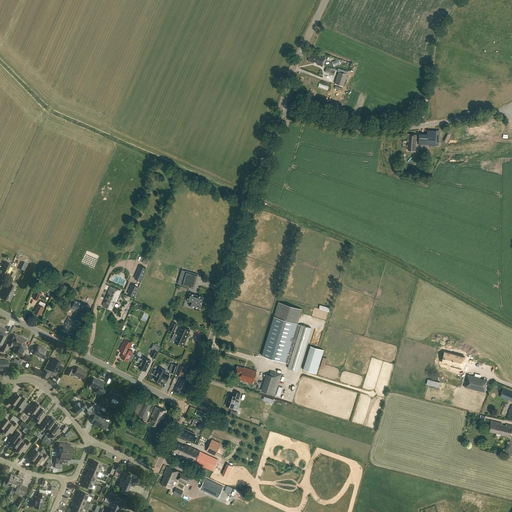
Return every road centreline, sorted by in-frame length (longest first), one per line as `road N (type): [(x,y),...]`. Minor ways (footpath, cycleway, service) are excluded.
road 1 (tertiary): [(185,405),(280,110)]
road 2 (unclassified): [(506,108),(388,129),(280,110)]
road 3 (residential): [(185,405),(0,311)]
